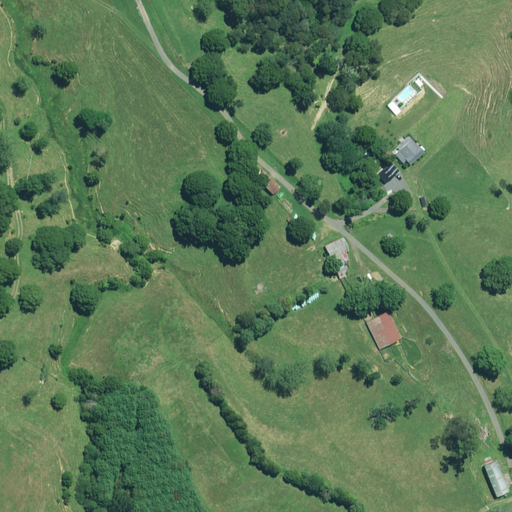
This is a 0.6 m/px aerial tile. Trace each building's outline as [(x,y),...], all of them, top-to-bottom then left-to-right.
[(405,162),(409,166),(423,152),(408,137),(396,148),(398,151),(393,156),(402,165),(405,162)] [(279,188),(262,170),(254,178),(271,195),(279,188)] [(351,264),(346,253),(350,251),(344,238),(324,247),(338,279),(349,274),(345,266),(351,264)] [(390,312),(366,322),(378,350),(402,340),(390,312)] [(509,492),(496,461),(481,467),(494,498),(509,492)]
